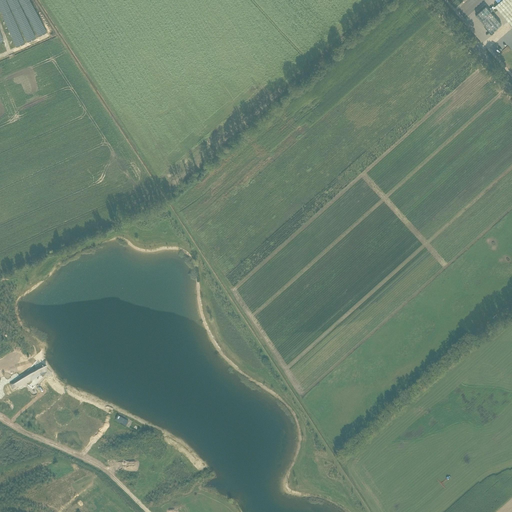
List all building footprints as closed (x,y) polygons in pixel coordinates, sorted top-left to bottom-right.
[(24,43),(5,0),(0,0),(0,9),(16,47),(24,43)] [(7,0),(28,42),(36,38),(17,0),(7,0)] [(19,0),(39,36),(47,32),(29,0),(19,0)] [(511,0),(502,0),(495,6),(511,26),(511,0)] [(476,15),(492,33),(501,24),(486,6),(476,15)] [(32,372),(20,378),(23,385),(34,380),(33,377),(39,374),(40,376),(46,373),(43,366),(35,370),(32,371),(31,371),(32,372)] [(15,382),(10,386),(13,390),(23,385),(19,379),(15,382)]
